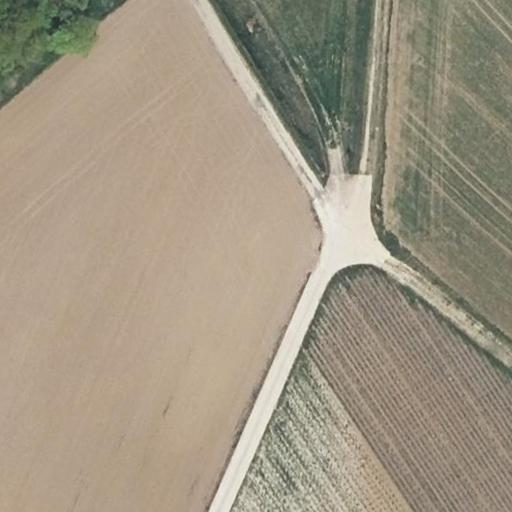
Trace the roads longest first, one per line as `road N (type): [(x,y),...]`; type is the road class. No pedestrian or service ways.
road 1 (unclassified): [(219,511),(345,227)]
road 2 (track): [(345,227),(195,0)]
road 3 (track): [(345,227),(381,0)]
road 4 (track): [(511,357),(345,227)]
